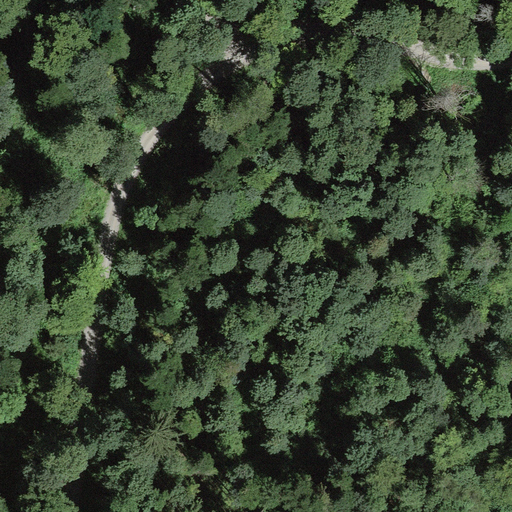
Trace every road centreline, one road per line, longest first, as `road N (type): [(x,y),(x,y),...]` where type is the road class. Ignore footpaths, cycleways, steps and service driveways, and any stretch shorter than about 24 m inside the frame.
road 1 (track): [(253,52),(128,158),(105,245),(74,511)]
road 2 (track): [(511,56),(333,32),(253,52)]
